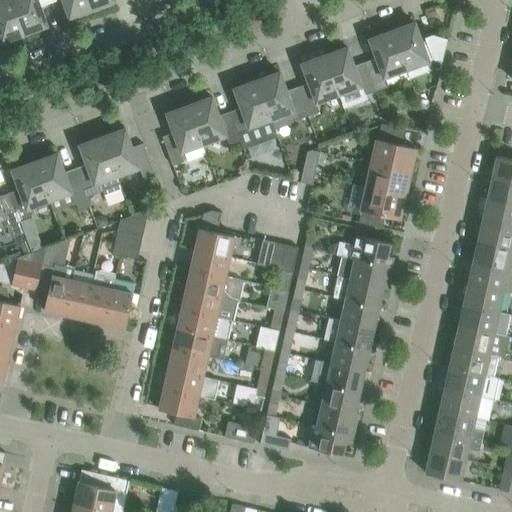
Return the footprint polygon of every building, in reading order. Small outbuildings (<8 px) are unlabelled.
[(0,0),(0,38),(1,42),(24,34),(11,0),(0,0)] [(11,0),(24,34),(47,25),(40,6),(51,2),(49,0),(11,0)] [(62,0),(69,17),(92,9),(88,0),(49,0),(51,2),(57,0),(62,0)] [(88,0),(92,9),(114,0),(88,0)] [(415,22),(392,31),(406,69),(409,79),(432,70),(439,67),(446,41),(432,37),(421,41),(415,22)] [(376,58),(365,62),(375,91),(387,87),(383,77),(406,69),(392,31),(369,39),(376,58)] [(375,91),(365,62),(354,66),(347,47),(324,56),(338,94),(353,89),(355,95),(359,97),(375,91)] [(308,83),(297,87),(307,116),(319,112),(316,102),(338,94),(324,56),(301,64),(308,83)] [(307,116),(297,87),(286,91),(279,72),(256,80),(274,128),(307,116)] [(277,135),(274,128),(256,80),(233,89),(240,108),(230,112),(240,140),(242,147),(277,135)] [(212,97),(189,105),(203,143),(225,135),(229,145),(240,140),(230,112),(219,116),(212,97)] [(162,136),(172,165),(184,161),(180,152),(203,143),(189,105),(166,114),(173,132),(162,136)] [(380,125),(372,163),(409,172),(414,148),(400,144),(404,129),(382,124),(380,125)] [(153,172),(143,143),(132,147),(125,129),(102,137),(116,175),(139,167),(142,176),(153,172)] [(86,164),(75,168),(86,197),(104,190),(105,195),(121,189),(116,175),(102,137),(79,145),(86,164)] [(307,152),(300,182),(311,185),(312,185),(319,152),(311,150),(307,152)] [(86,197),(75,168),(64,172),(57,153),(34,162),(48,200),(71,192),(78,211),(89,206),(86,197)] [(511,159),(497,156),(492,177),(511,181),(511,159)] [(18,189),(7,193),(18,222),(29,218),(26,208),(48,200),(34,162),(11,170),(18,189)] [(366,187),(404,195),(409,172),(372,163),(366,187)] [(511,204),(511,181),(492,177),(487,199),(511,204)] [(366,187),(358,222),(382,228),(384,216),(398,219),(404,195),(366,187)] [(18,222),(7,193),(0,195),(0,227),(0,228),(18,222)] [(511,204),(487,199),(482,220),(511,226),(511,204)] [(199,228),(194,249),(230,257),(234,236),(231,235),(217,232),(217,229),(221,211),(212,209),(212,208),(205,212),(202,213),(199,228)] [(120,220),(117,230),(142,236),(148,209),(120,220)] [(101,214),(95,216),(99,226),(109,222),(107,217),(101,214)] [(27,219),(20,222),(23,231),(27,230),(28,230),(31,229),(27,219)] [(511,226),(482,220),(477,241),(511,248),(511,226)] [(140,247),(142,236),(117,230),(115,241),(140,247)] [(306,234),(304,246),(312,248),(315,235),(306,234)] [(339,241),(336,254),(342,256),(351,258),(351,257),(391,266),(393,256),(387,255),(390,243),(356,235),(354,244),(339,241)] [(257,264),(269,267),(274,242),(262,239),(257,264)] [(137,259),(137,258),(140,247),(115,241),(112,253),(137,259)] [(511,248),(477,241),(473,262),(511,270),(511,248)] [(286,245),(274,242),(269,267),(280,270),(286,245)] [(280,270),(276,288),(288,291),(298,247),(286,245),(280,270)] [(307,269),(312,248),(304,246),(299,267),(307,269)] [(11,284),(36,290),(45,248),(44,248),(17,257),(17,259),(15,266),(11,284)] [(225,277),(230,257),(194,249),(190,269),(225,277)] [(386,287),(391,266),(351,257),(351,258),(342,256),(338,276),(386,287)] [(42,262),(36,290),(47,292),(43,310),(64,315),(72,279),(74,269),(64,267),(42,262)] [(495,289),(503,291),(511,292),(511,270),(473,262),(468,283),(495,289)] [(185,289),(236,300),(237,300),(240,289),(242,280),(225,277),(190,269),(185,289)] [(84,319),(104,324),(115,276),(95,271),(92,284),(84,319)] [(115,276),(104,324),(125,328),(129,308),(133,293),(132,293),(135,284),(114,279),(115,276)] [(297,276),(294,288),(303,290),(306,278),(297,276)] [(386,288),(386,287),(338,276),(335,289),(333,297),(345,300),(379,307),(383,289),(383,287),(386,288)] [(92,284),(72,279),(64,315),(84,319),(92,284)] [(468,283),(467,289),(463,304),(498,312),(503,291),(495,289),(468,283)] [(0,322),(15,326),(20,305),(9,302),(8,298),(8,295),(4,294),(3,289),(2,288),(0,287),(0,322)] [(294,288),(291,301),(300,303),(303,290),(294,288)] [(236,300),(185,289),(181,309),(232,320),(236,300)] [(133,293),(129,308),(136,309),(139,295),(133,293)] [(345,300),(340,321),(374,328),(379,307),(345,300)] [(458,325),(493,333),(506,336),(510,314),(498,312),(463,304),(458,325)] [(232,320),(181,309),(177,328),(227,340),(232,320)] [(274,309),(270,329),(279,331),(283,311),(274,309)] [(298,311),(290,309),(285,330),(294,332),(298,311)] [(323,339),(335,342),(369,349),(374,328),(340,321),(328,318),(323,339)] [(0,343),(11,346),(15,326),(0,322),(0,343)] [(489,354),(497,356),(503,357),(508,336),(506,336),(493,333),(458,325),(454,346),(489,354)] [(177,328),(172,348),(207,356),(223,360),(227,340),(177,328)] [(265,349),(274,351),(279,331),(270,329),(265,349)] [(285,330),(283,341),(291,343),(294,332),(285,330)] [(335,342),(330,363),(364,371),(369,349),(335,342)] [(0,363),(6,365),(11,346),(0,343),(0,363)] [(449,367),(484,375),(492,377),(497,356),(489,354),(454,346),(449,367)] [(203,376),(207,356),(172,348),(168,368),(203,376)] [(270,371),(274,351),(265,349),(261,369),(270,371)] [(289,354),(280,352),(276,373),(284,375),(289,354)] [(310,381),(326,384),(360,392),(364,371),(330,363),(315,360),(310,381)] [(449,367),(444,388),(479,396),(493,399),(498,378),(492,377),(484,375),(449,367)] [(163,388),(198,396),(213,399),(217,380),(203,376),(168,368),(163,388)] [(256,388),(265,390),(270,371),(261,369),(256,388)] [(280,396),(284,375),(276,373),(271,394),(280,396)] [(326,384),(321,405),(358,413),(358,412),(355,412),(360,392),(326,384)] [(176,413),(173,425),(198,430),(201,418),(193,416),(198,396),(163,388),(158,409),(176,413)] [(261,410),(265,390),(256,388),(255,395),(249,393),(246,407),(261,410)] [(444,388),(439,409),(474,417),(479,396),(444,388)] [(266,414),(266,415),(275,417),(275,416),(278,404),(269,402),(266,414)] [(313,424),(313,425),(353,434),(358,413),(321,405),(316,425),(313,424)] [(433,414),(432,417),(433,421),(437,422),(435,430),(481,441),(484,430),(472,427),(474,417),(439,409),(439,412),(435,411),(433,414)] [(276,435),(280,418),(266,415),(260,444),(288,451),(290,443),(291,439),(276,435)] [(254,443),(257,427),(228,421),(224,436),(254,443)] [(313,425),(308,447),(342,455),(345,443),(351,444),(353,434),(313,425)] [(427,441),(426,444),(427,448),(430,449),(430,451),(465,459),(467,449),(479,451),(481,441),(435,430),(433,439),(429,438),(427,441)] [(424,456),(423,459),(424,463),(427,464),(425,473),(460,481),(465,459),(430,451),(429,454),(426,453),(424,456)] [(511,469),(504,468),(499,490),(511,492),(511,469)] [(81,471),(73,504),(107,511),(118,511),(122,493),(125,480),(80,469),(80,470),(81,471)] [(172,511),(178,491),(161,488),(155,511),(172,511)]
